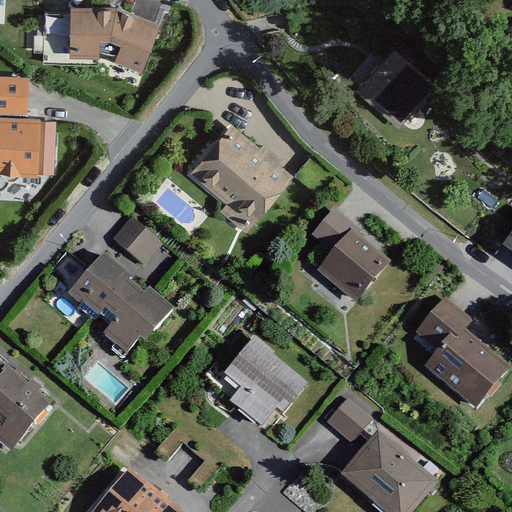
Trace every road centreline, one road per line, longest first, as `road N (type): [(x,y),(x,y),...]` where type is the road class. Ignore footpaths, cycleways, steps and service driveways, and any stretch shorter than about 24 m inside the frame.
road 1 (residential): [(229,38),(359,177),(511,293)]
road 2 (residential): [(0,319),(229,38)]
